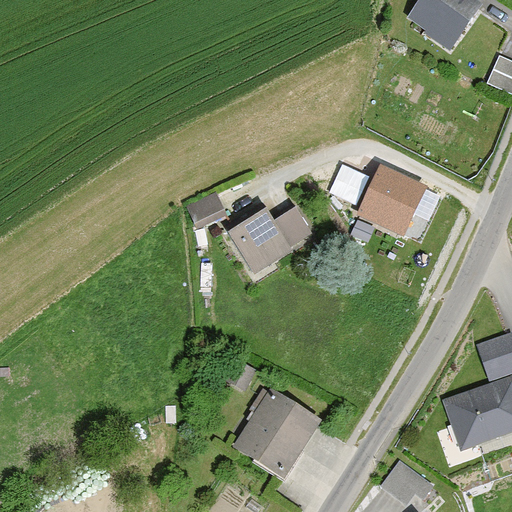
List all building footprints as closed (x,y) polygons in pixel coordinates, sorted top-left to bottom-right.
[(408,0),(404,6),(449,40),(479,0),(408,0)] [(511,89),(511,57),(500,52),(488,79),(511,89)] [(339,160),(330,190),(360,200),(369,170),(339,160)] [(425,193),(381,172),(359,218),(403,239),(425,193)] [(258,186),(215,212),(249,267),(312,229),(293,199),(273,211),(258,186)] [(493,388),(445,405),(462,453),(511,435),(511,378),(511,375),(511,374),(511,340),(511,338),(480,349),(493,388)] [(267,393),(229,454),(284,487),(321,426),(267,393)] [(382,484),(413,504),(430,478),(399,458),(382,484)]
